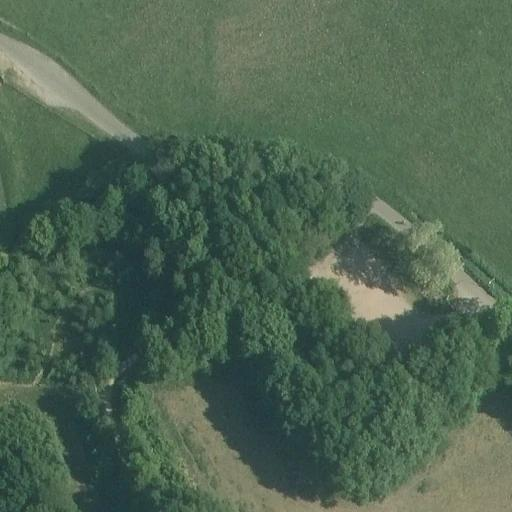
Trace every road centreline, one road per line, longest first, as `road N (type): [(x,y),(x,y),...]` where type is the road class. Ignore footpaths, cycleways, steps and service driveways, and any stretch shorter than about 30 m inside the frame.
road 1 (unclassified): [(511,329),(370,201),(305,175),(172,159),(137,146),(0,43)]
road 2 (track): [(129,511),(112,373),(206,317)]
road 3 (track): [(206,317),(370,201)]
